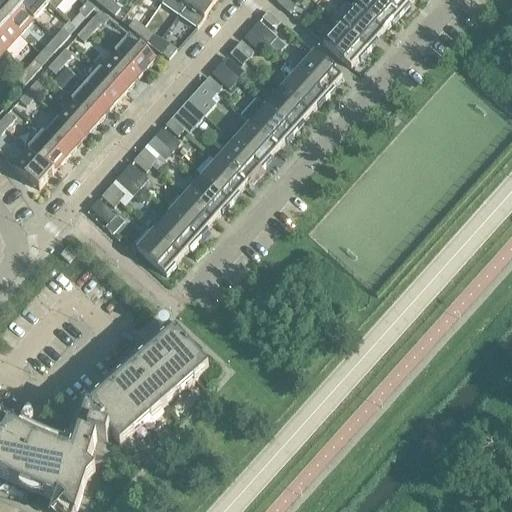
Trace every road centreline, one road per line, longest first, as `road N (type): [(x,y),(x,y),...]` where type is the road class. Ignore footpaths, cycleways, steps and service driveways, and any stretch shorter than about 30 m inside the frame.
road 1 (residential): [(175,310),(453,0)]
road 2 (residential): [(34,248),(257,0)]
